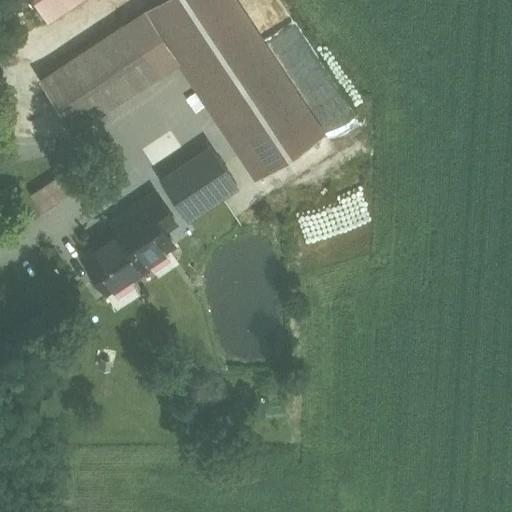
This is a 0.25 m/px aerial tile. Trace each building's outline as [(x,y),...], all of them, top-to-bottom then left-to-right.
[(30,0),(44,19),(72,0),(30,0)] [(235,0),(156,0),(144,8),(255,176),(323,131),(235,0)] [(124,21),(39,78),(73,128),(158,72),(124,21)] [(213,141),(161,176),(189,217),(241,182),(213,141)] [(188,145),(154,167),(159,175),(193,153),(188,145)] [(84,167),(67,178),(73,188),(90,177),(84,167)] [(69,192),(58,175),(51,180),(62,197),(69,192)] [(51,180),(31,193),(42,210),(62,197),(51,180)] [(142,201),(114,220),(121,230),(123,229),(143,260),(170,242),(142,201)] [(121,230),(83,256),(105,288),(144,261),(143,260),(123,229),(121,230)]
